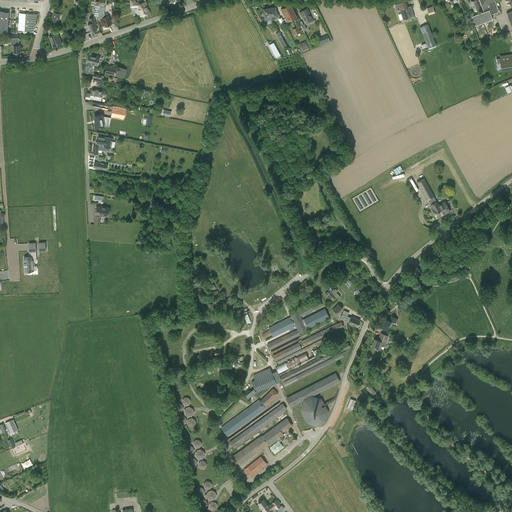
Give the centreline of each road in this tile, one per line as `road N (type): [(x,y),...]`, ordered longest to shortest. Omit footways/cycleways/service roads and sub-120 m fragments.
road 1 (unclassified): [(233,511),(325,427),(372,308),(396,273),(511,179)]
road 2 (unclassified): [(79,46),(88,221)]
